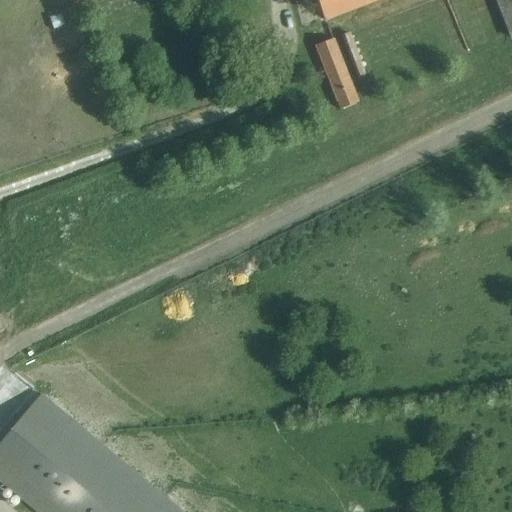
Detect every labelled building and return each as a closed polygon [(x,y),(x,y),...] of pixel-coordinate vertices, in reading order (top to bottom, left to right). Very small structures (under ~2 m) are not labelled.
[(317,0),(325,21),(379,0),(317,0)] [(511,0),(499,0),(511,36),(511,0)] [(62,15),(51,18),(55,30),(66,26),(62,15)] [(349,34),(342,37),(357,78),(364,75),(349,34)] [(339,110),(357,103),(334,42),(316,49),(339,110)] [(181,511),(40,395),(0,443),(0,481),(37,511),(181,511)]
